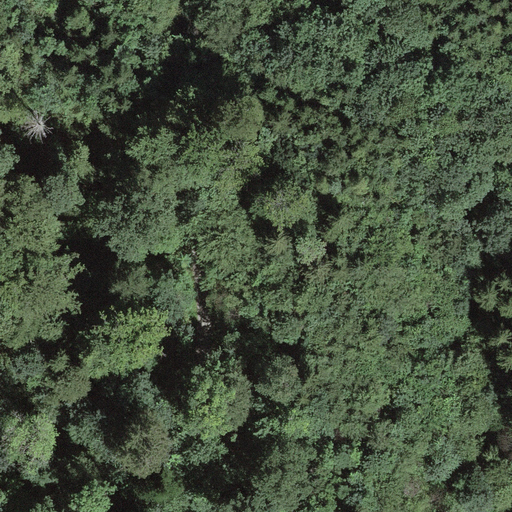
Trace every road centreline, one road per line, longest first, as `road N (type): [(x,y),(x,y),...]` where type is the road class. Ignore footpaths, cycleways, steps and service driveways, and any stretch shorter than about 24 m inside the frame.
road 1 (track): [(179,0),(172,12),(179,121),(210,323),(196,382),(171,436),(122,477),(42,511)]
road 2 (track): [(511,78),(430,48),(349,0)]
